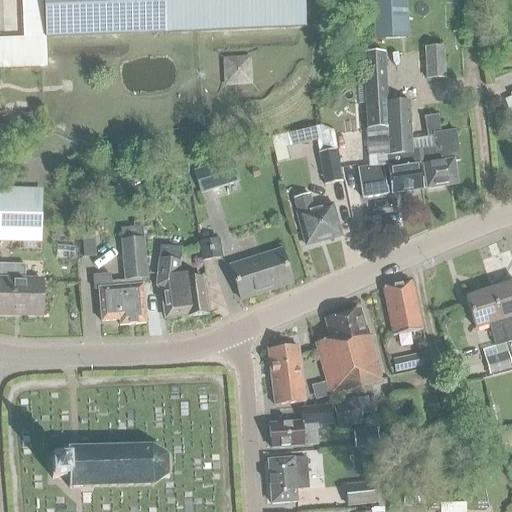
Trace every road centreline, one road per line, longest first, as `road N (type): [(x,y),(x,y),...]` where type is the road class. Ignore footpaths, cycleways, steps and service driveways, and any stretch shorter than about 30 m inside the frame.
road 1 (tertiary): [(231,336),(511,212)]
road 2 (tertiary): [(0,355),(163,356),(231,336)]
road 3 (residential): [(254,511),(244,379),(231,336)]
